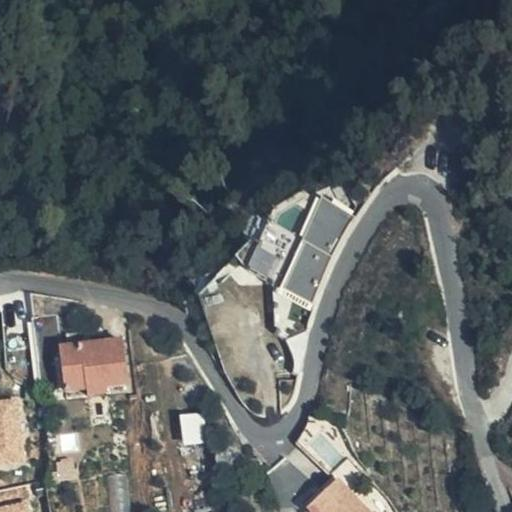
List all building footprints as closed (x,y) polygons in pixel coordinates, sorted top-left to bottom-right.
[(355,227),(320,211),(301,251),(304,252),(282,297),(313,312),(332,265),(355,227)] [(304,242),(284,234),(266,279),(285,287),(304,242)] [(139,376),(136,332),(75,338),(79,388),(101,386),(100,379),(139,376)] [(0,466),(28,464),(22,397),(0,398),(0,466)] [(184,415),(186,444),(209,442),(207,413),(184,415)] [(393,511),(358,476),(331,505),(337,511),(393,511)] [(40,511),(37,498),(3,504),(5,511),(40,511)]
